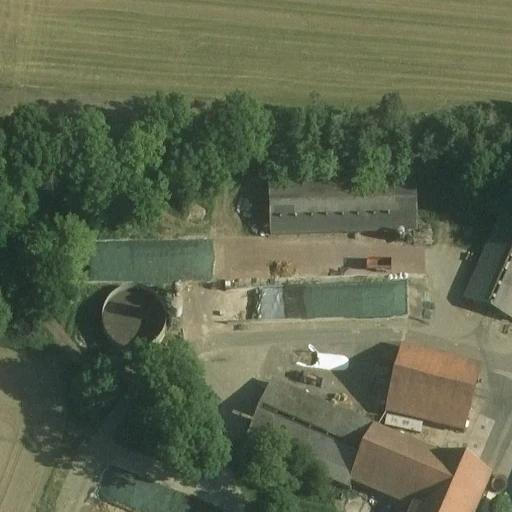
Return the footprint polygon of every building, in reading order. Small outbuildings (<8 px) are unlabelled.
[(413,180),(268,185),(270,239),(415,234),(413,180)] [(511,222),(502,218),(465,305),(511,324),(511,222)] [(100,246),(101,277),(117,276),(115,245),(100,246)] [(135,293),(124,295),(114,300),(107,309),(103,320),(103,332),(108,343),(116,351),(126,356),(137,356),(148,352),(156,345),(162,335),(164,323),(161,312),(155,302),(146,296),(135,293)] [(410,293),(261,293),(261,321),(410,321),(410,293)] [(479,371),(401,351),(385,417),(463,436),(479,371)] [(373,431),(270,387),(244,449),(347,493),(350,487),(348,486),(373,432),(373,431)] [(373,431),(373,432),(348,486),(408,511),(413,511),(437,458),(373,431)] [(413,511),(476,511),(490,480),(437,458),(413,511)]
